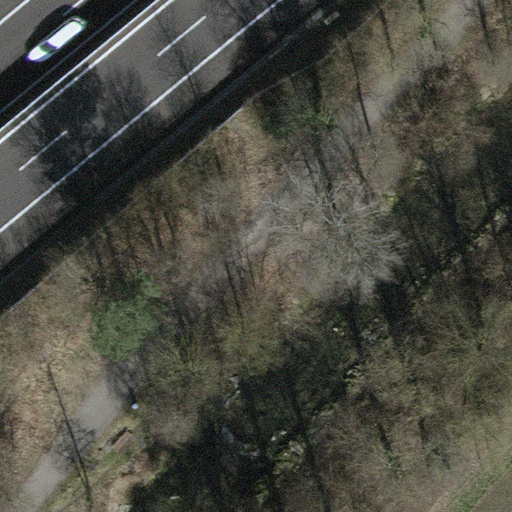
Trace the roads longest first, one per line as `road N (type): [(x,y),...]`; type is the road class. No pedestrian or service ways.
road 1 (track): [(23,511),(477,0)]
road 2 (motorway): [(0,190),(231,0)]
